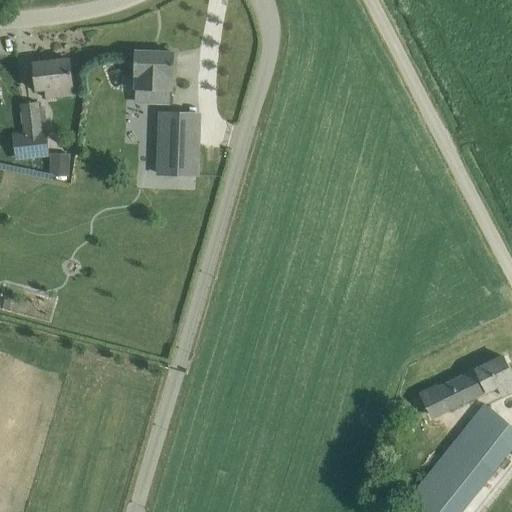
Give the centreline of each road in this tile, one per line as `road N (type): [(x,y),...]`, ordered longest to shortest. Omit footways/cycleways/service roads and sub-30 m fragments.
road 1 (unclassified): [(261,0),(268,37),(254,106),(177,368)]
road 2 (unclassified): [(511,270),(371,0)]
road 3 (unclassified): [(0,19),(66,16),(119,0)]
